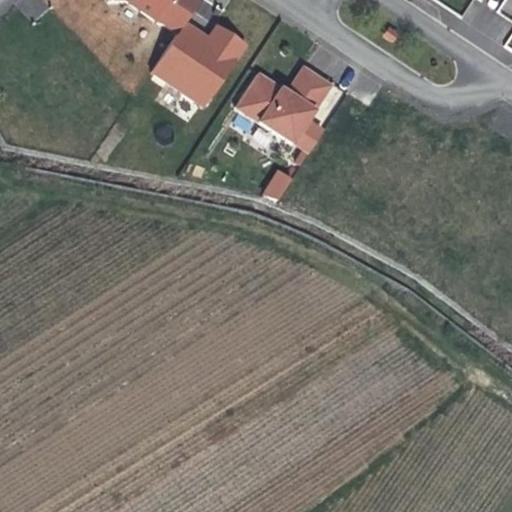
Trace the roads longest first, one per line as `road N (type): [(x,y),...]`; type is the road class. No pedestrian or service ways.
road 1 (track): [(0,169),(232,217),(325,257),(511,375)]
road 2 (residential): [(294,2),(426,95),(459,99),(507,82)]
road 3 (residential): [(507,82),(384,0)]
